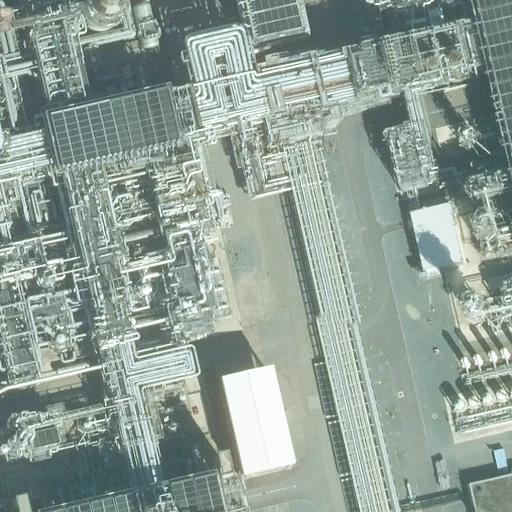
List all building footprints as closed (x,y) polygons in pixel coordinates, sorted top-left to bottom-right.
[(511,0),(0,0),(0,511),(240,511),(232,476),(224,477),(221,465),(207,468),(201,444),(178,448),(182,464),(169,467),(172,479),(156,483),(148,449),(158,447),(158,445),(174,441),(171,429),(154,432),(147,400),(180,393),(179,388),(191,386),(193,384),(194,383),(195,381),(194,379),(190,358),(189,356),(187,355),(185,354),(183,354),(135,366),(133,366),(131,366),(130,365),(130,363),(124,337),(165,327),(167,334),(177,332),(177,334),(196,330),(197,334),(210,331),(209,325),(218,322),(202,251),(189,254),(188,251),(202,247),(199,235),(201,234),(195,208),(211,204),(208,195),(212,194),(203,153),(212,150),(211,144),(227,141),(235,174),(239,173),(247,206),(289,196),(361,511),(397,511),(316,142),(320,141),(316,124),(473,89),(471,80),(491,75),(500,121),(450,137),(466,210),(471,209),(484,262),(511,256),(511,277),(491,282),(493,295),(511,290),(511,299),(489,305),(495,333),(511,329),(511,353),(463,365),(466,389),(511,378),(511,0)] [(388,133),(404,198),(430,192),(414,127),(388,133)] [(450,208),(410,216),(423,279),(463,270),(450,208)] [(238,483),(291,472),(268,375),(217,387),(238,483)] [(501,482),(470,489),(475,511),(511,511),(511,478),(510,479),(505,454),(495,456),(501,482)]
